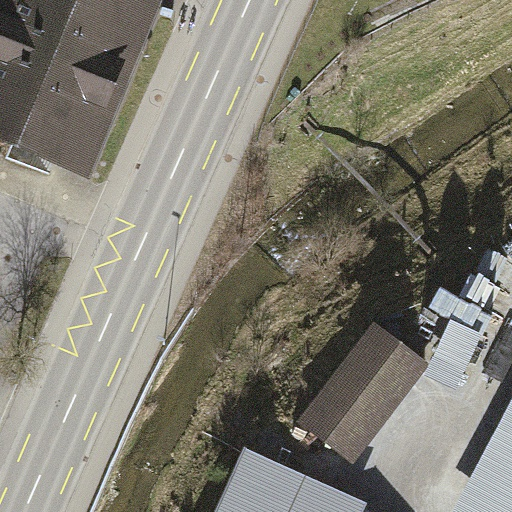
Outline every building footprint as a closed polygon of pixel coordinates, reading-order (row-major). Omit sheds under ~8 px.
[(181,13),(147,0),(3,0),(0,9),(0,144),(109,189),(181,13)] [(451,315),(429,368),(460,381),(482,328),(451,315)] [(300,424),(356,465),(429,366),(374,325),(300,424)] [(511,511),(511,400),(452,511),(511,511)] [(362,511),(366,506),(249,454),(223,511),(362,511)]
